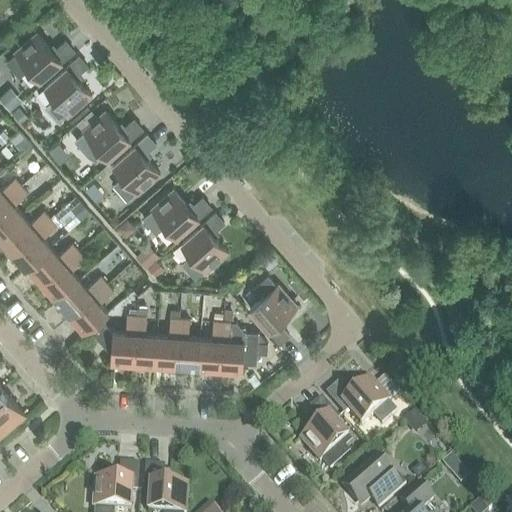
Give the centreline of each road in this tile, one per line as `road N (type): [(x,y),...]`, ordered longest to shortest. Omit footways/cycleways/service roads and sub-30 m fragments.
road 1 (residential): [(229,439),(338,351),(340,329),(217,168),(68,0)]
road 2 (residential): [(229,439),(87,432)]
road 3 (residential): [(87,432),(0,331)]
